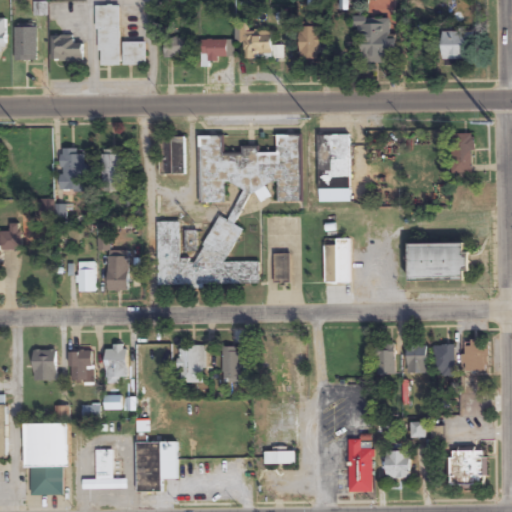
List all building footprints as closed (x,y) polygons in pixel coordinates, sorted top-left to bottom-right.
[(97,6),(99,66),(121,66),(120,6),(97,6)] [(391,19),(354,17),(354,27),(360,27),(359,58),(395,60),(396,38),(389,37),(391,19)] [(15,61),(38,61),(38,25),(15,25),(15,61)] [(301,27),(301,60),(320,60),(320,27),(301,27)] [(272,29),(237,29),(237,43),(245,43),(245,59),(272,59),(272,29)] [(443,33),(443,59),(475,59),(475,33),(443,33)] [(52,36),(52,61),(84,61),(84,43),(73,43),(73,36),(52,36)] [(191,38),(165,38),(165,59),(191,59),(191,38)] [(202,60),(232,60),(232,40),(202,40),(202,60)] [(124,66),(147,66),(147,42),(124,42),(124,66)] [(350,134),(319,134),(319,189),(350,189),(350,134)] [(454,134),(454,169),(473,169),(473,134),(454,134)] [(158,286),(259,285),(259,262),(224,262),(246,231),(234,223),(253,196),(259,200),(276,200),(276,203),(302,203),(302,135),(278,135),(278,150),(243,150),(243,154),(224,154),(224,136),(199,136),(200,203),(226,203),(226,186),(236,185),(246,192),(228,218),(222,218),(193,261),(181,261),(180,222),(158,222),(158,286)] [(160,137),(160,175),(185,175),(185,137),(160,137)] [(62,193),(86,193),(86,149),(62,149),(62,193)] [(103,191),(123,191),(123,154),(103,154),(103,191)] [(479,190),(454,190),(454,205),(479,205),(479,190)] [(1,241),(0,240),(0,260),(3,261),(3,252),(22,251),(21,229),(1,229),(1,241)] [(325,245),(325,283),(351,283),(351,239),(336,239),(336,245),(325,245)] [(410,281),(467,281),(467,244),(410,244),(410,281)] [(130,291),(130,252),(109,252),(109,291),(130,291)] [(275,283),(290,283),(290,254),(275,254),(275,283)] [(79,262),(79,293),(97,293),(97,262),(79,262)] [(377,375),(396,375),(396,345),(377,345),(377,375)] [(107,346),(107,379),(128,379),(128,346),(107,346)] [(180,384),(205,384),(205,346),(180,346),(180,384)] [(435,376),(455,376),(455,346),(435,346),(435,376)] [(465,372),(489,372),(489,346),(465,346),(465,372)] [(164,384),(164,348),(143,348),(143,384),(164,384)] [(224,348),(224,383),(240,383),(240,348),(224,348)] [(408,374),(427,374),(427,348),(408,348),(408,374)] [(34,381),(57,381),(57,350),(34,350),(34,381)] [(92,351),(71,351),(71,382),(92,382),(92,351)] [(120,397),(106,399),(107,410),(122,407),(120,397)] [(151,398),(138,398),(138,419),(151,419),(151,398)] [(267,446),(296,446),(296,403),(267,403),(267,446)] [(100,406),(84,406),(84,419),(100,419),(100,406)] [(427,423),(412,423),(412,438),(427,438),(427,423)] [(25,467),(32,467),(32,495),(64,495),(64,467),(70,467),(69,424),(24,424),(25,467)] [(179,480),(179,442),(138,442),(138,493),(163,493),(163,480),(179,480)] [(350,492),(374,492),(374,449),(350,449),(350,492)] [(485,449),(456,449),(456,458),(449,458),(449,489),(485,489),(485,449)] [(411,451),(388,451),(388,478),(411,478),(411,451)] [(83,478),(83,489),(128,489),(128,478),(83,478)]
